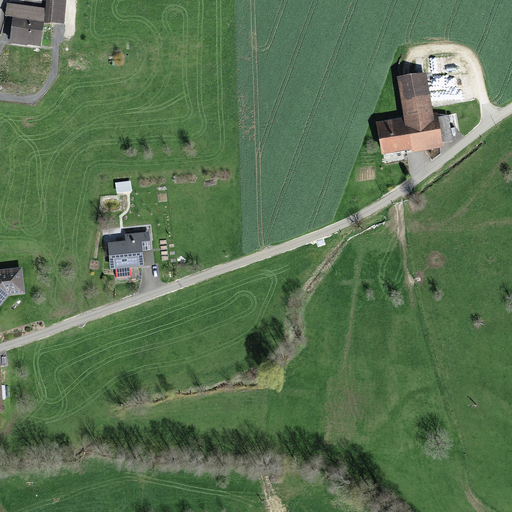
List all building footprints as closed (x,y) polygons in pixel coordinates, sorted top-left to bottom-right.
[(9,43),(37,47),(41,24),(63,27),(66,0),(48,0),(46,13),(8,7),(6,18),(13,19),(9,43)] [(404,121),(376,126),(382,162),(444,152),(438,116),(433,117),(426,75),(397,80),(404,121)] [(132,180),(119,182),(121,193),(134,192),(132,180)] [(130,243),(106,244),(107,269),(141,267),(140,241),(147,241),(147,235),(130,236),(130,243)] [(18,270),(0,271),(0,304),(7,295),(20,294),(18,270)]
